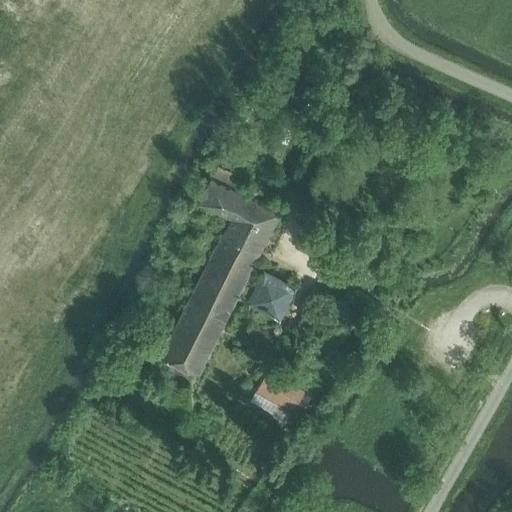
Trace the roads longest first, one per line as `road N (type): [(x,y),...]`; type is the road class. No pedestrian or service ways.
road 1 (motorway): [(0,281),(184,0)]
road 2 (track): [(379,27),(293,212),(295,230),(350,264)]
road 3 (motorway): [(117,0),(0,178)]
road 4 (unclassified): [(511,98),(404,49),(379,27),(370,0)]
